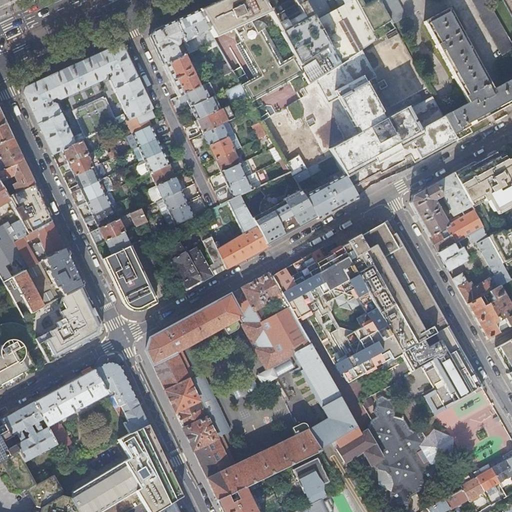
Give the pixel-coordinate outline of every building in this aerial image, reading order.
[(197,12),(212,39),(227,32),(240,26),(243,31),(242,32),(243,35),(239,38),(242,42),(236,45),(255,78),(240,87),(246,97),(249,103),(259,97),(266,93),(303,71),(261,0),(223,0),(214,5),(197,12)] [(309,83),(314,80),(340,63),(303,0),(261,0),(303,71),(309,83)] [(303,0),(340,63),(361,50),(377,40),(372,31),(355,0),(353,0),(331,13),(323,0),(303,0)] [(355,0),(372,31),(391,20),(390,19),(379,0),(373,0),(363,5),(360,0),(355,0)] [(391,20),(393,25),(406,17),(396,0),(379,0),(390,19),(391,20)] [(511,44),(486,0),(471,0),(481,16),(479,17),(501,56),(511,49),(511,44)] [(468,103),(443,116),(455,139),(457,141),(472,133),(469,127),(487,117),(511,104),(511,103),(511,83),(495,93),(493,89),(447,9),(423,22),(468,103)] [(174,20),(173,20),(181,39),(188,53),(213,41),(212,39),(197,12),(196,10),(181,17),(174,20)] [(173,20),(151,30),(150,34),(149,38),(162,65),(180,57),(175,46),(176,45),(177,43),(177,41),(181,39),(173,20)] [(26,88),(25,91),(23,95),(47,145),(52,155),(61,150),(80,142),(124,121),(150,109),(121,50),(118,48),(115,47),(113,48),(98,55),(53,75),(39,82),(26,88)] [(457,141),(455,139),(443,116),(435,102),(431,95),(407,108),(406,107),(382,119),(379,113),(380,113),(364,82),(375,76),(361,50),(340,63),(314,80),(327,103),(337,97),(353,127),(354,127),(358,133),(329,149),(343,175),(349,185),(350,187),(386,168),(387,169),(410,157),(414,164),(457,141)] [(180,57),(162,65),(177,97),(182,94),(198,87),(197,84),(183,55),(180,57)] [(231,71),(227,64),(215,69),(219,77),(225,74),(231,71)] [(239,84),(231,71),(225,74),(232,87),(239,84)] [(259,97),(249,103),(253,109),(260,121),(261,123),(299,98),(295,92),(309,83),(303,71),(266,93),(259,97)] [(511,78),(493,89),(495,93),(511,83),(511,78)] [(232,87),(227,89),(233,102),(246,97),(240,87),(239,84),(232,87)] [(182,94),(189,107),(208,98),(202,85),(201,85),(198,87),(182,94)] [(213,96),(208,98),(214,111),(219,109),(213,96)] [(208,98),(189,107),(195,120),(214,111),(208,98)] [(296,101),(286,107),(294,121),(303,116),(296,101)] [(233,118),(227,105),(219,109),(214,111),(195,120),(192,121),(195,127),(198,126),(201,133),(227,121),(233,118)] [(153,117),(150,109),(124,121),(130,134),(149,125),(147,120),(153,117)] [(253,109),(246,112),(253,125),(260,121),(253,109)] [(0,144),(11,139),(0,115),(0,144)] [(312,118),(306,121),(309,127),(315,123),(312,118)] [(227,121),(201,133),(207,146),(227,137),(222,127),(228,124),(227,121)] [(261,123),(260,121),(253,125),(260,137),(267,134),(261,123)] [(233,134),(228,124),(222,127),(227,137),(231,135),(233,134)] [(156,138),(149,125),(130,134),(137,147),(156,138)] [(231,135),(227,137),(233,150),(238,148),(231,135)] [(227,137),(207,146),(214,159),(233,150),(227,137)] [(156,138),(137,147),(143,160),(162,151),(156,138)] [(0,171),(22,161),(11,139),(0,144),(0,171)] [(80,142),(61,150),(67,163),(86,154),(80,142)] [(483,157),(484,159),(483,159),(474,164),(473,162),(470,161),(451,172),(452,174),(453,176),(467,202),(479,195),(483,202),(486,200),(492,212),(494,211),(511,200),(511,158),(505,147),(493,153),(493,152),(490,151),(483,155),(483,157)] [(233,150),(214,159),(220,172),(239,163),(233,150)] [(162,151),(143,160),(149,173),(168,164),(162,151)] [(90,153),(86,154),(92,168),(96,166),(90,153)] [(86,154),(67,163),(73,176),(92,168),(86,154)] [(183,163),(181,158),(170,163),(172,168),(183,163)] [(296,158),(285,164),(289,171),(293,177),(305,170),(306,170),(300,159),(296,158)] [(285,164),(282,159),(279,161),(286,173),(289,171),(285,164)] [(136,166),(136,168),(138,173),(140,174),(144,175),(145,175),(149,173),(143,160),(138,162),(136,166)] [(0,171),(0,181),(12,175),(15,182),(11,184),(15,192),(33,184),(27,172),(22,161),(0,171)] [(239,163),(220,172),(226,185),(245,176),(239,163)] [(168,164),(149,173),(152,179),(155,186),(174,177),(168,164)] [(305,170),(293,177),(295,181),(296,183),(316,172),(321,180),(324,177),(317,164),(306,170),(305,170)] [(96,166),(92,168),(98,181),(103,178),(97,165),(96,166)] [(92,168),(73,176),(64,180),(67,187),(68,189),(77,185),(79,189),(98,181),(92,168)] [(253,173),(245,176),(251,189),(259,185),(253,173)] [(426,234),(437,253),(452,245),(457,242),(482,228),(472,211),(447,225),(433,200),(441,196),(452,217),(470,207),(467,202),(453,176),(452,174),(411,196),(409,204),(426,234)] [(304,196),(316,217),(317,219),(356,198),(350,187),(349,185),(343,175),(308,194),(304,196)] [(245,176),(226,185),(232,198),(239,195),(251,189),(245,176)] [(180,190),(174,177),(155,186),(161,199),(180,190)] [(104,194),(98,181),(79,189),(85,202),(104,194)] [(6,197),(9,201),(20,220),(28,234),(51,222),(47,215),(44,209),(39,197),(36,191),(33,184),(15,192),(6,197)] [(0,206),(9,201),(6,197),(4,192),(1,187),(0,185),(0,206)] [(186,203),(198,198),(193,185),(181,190),(186,203)] [(151,188),(149,189),(148,194),(151,200),(155,202),(156,202),(161,199),(155,186),(151,188)] [(156,202),(162,215),(167,212),(186,203),(180,190),(161,199),(156,202)] [(283,201),(251,219),(265,244),(316,217),(304,196),(301,191),(300,190),(283,200),(283,201)] [(111,207),(104,194),(85,202),(91,216),(111,207)] [(242,234),(216,249),(225,269),(266,246),(265,244),(251,219),(244,207),(244,206),(239,195),(232,198),(226,201),(242,234)] [(479,195),(467,202),(470,207),(471,209),(483,202),(479,195)] [(511,203),(495,213),(494,211),(492,212),(486,200),(483,202),(471,209),(472,211),(482,228),(487,237),(489,236),(488,234),(497,228),(498,230),(500,229),(503,235),(509,232),(511,232),(511,203)] [(511,203),(511,200),(494,211),(495,213),(511,203)] [(186,203),(167,212),(174,225),(193,216),(186,203)] [(114,205),(111,207),(117,220),(120,218),(114,205)] [(218,231),(229,226),(220,205),(209,210),(218,231)] [(111,207),(91,216),(94,222),(98,228),(117,220),(111,207)] [(145,222),(139,209),(128,214),(135,227),(145,222)] [(91,216),(83,220),(86,226),(94,222),(91,216)] [(28,234),(20,220),(9,226),(17,241),(28,234)] [(119,225),(117,220),(98,228),(89,232),(94,243),(95,246),(123,233),(124,232),(121,224),(119,225)] [(0,279),(14,305),(23,300),(30,313),(81,286),(63,249),(28,268),(13,243),(17,241),(9,226),(7,222),(3,224),(0,225),(0,238),(2,242),(0,243),(0,279)] [(13,243),(28,268),(63,249),(55,233),(51,222),(28,234),(17,241),(13,243)] [(339,247),(339,248),(377,313),(376,314),(389,335),(399,353),(446,326),(447,326),(394,233),(389,236),(381,223),(357,236),(356,235),(343,242),(344,244),(339,247)] [(499,286),(510,279),(501,262),(487,237),(482,228),(457,242),(460,248),(455,251),(452,245),(437,253),(441,260),(442,262),(447,270),(468,259),(466,256),(470,254),(466,248),(462,251),(461,248),(470,243),(468,241),(473,239),(493,275),(471,287),(469,288),(461,274),(451,279),(454,283),(466,304),(478,298),(485,294),(499,286)] [(511,232),(509,232),(503,235),(500,229),(498,230),(489,236),(487,237),(501,262),(503,261),(511,256),(511,232)] [(123,233),(95,246),(101,258),(129,246),(123,233)] [(216,249),(210,237),(201,241),(212,264),(207,267),(198,251),(187,257),(182,249),(178,243),(164,251),(169,260),(168,261),(185,291),(209,277),(225,269),(216,249)] [(457,242),(452,245),(455,251),(460,248),(457,242)] [(157,303),(129,246),(101,258),(111,279),(122,302),(123,305),(126,307),(128,309),(131,310),(134,311),(136,311),(139,311),(142,311),(146,309),(157,303)] [(187,257),(198,251),(196,248),(187,253),(184,247),(182,249),(187,257)] [(318,251),(271,277),(292,313),(295,320),(316,308),(321,317),(330,312),(330,311),(334,300),(333,298),(340,293),(345,302),(354,297),(359,305),(365,316),(357,321),(360,326),(352,330),(341,330),(340,327),(330,333),(340,350),(345,359),(337,363),(336,363),(346,381),(349,382),(374,368),(373,366),(380,362),(381,363),(399,353),(389,335),(376,314),(377,313),(339,248),(322,258),(318,251)] [(511,256),(503,261),(505,265),(511,260),(511,256)] [(511,260),(505,265),(503,261),(501,262),(510,279),(511,278),(511,260)] [(469,288),(471,287),(463,272),(461,274),(469,288)] [(149,339),(145,351),(170,405),(187,439),(203,473),(216,501),(222,498),(237,491),(248,485),(252,483),(269,475),(294,463),(319,451),(307,431),(303,426),(301,424),(298,424),(289,428),(293,436),(236,465),(230,467),(216,440),(230,433),(221,415),(207,421),(196,399),(211,393),(202,375),(194,378),(188,381),(174,351),(180,348),(221,326),(225,334),(236,329),(236,327),(236,325),(234,320),(238,317),(265,369),(294,353),(303,370),(300,372),(320,407),(338,396),(338,395),(314,352),(295,320),(292,313),(271,277),(270,276),(269,274),(265,276),(227,296),(189,317),(149,339)] [(27,327),(28,330),(33,339),(47,363),(62,355),(96,337),(98,331),(99,325),(81,286),(30,313),(22,318),(27,327)] [(508,326),(511,323),(511,309),(499,286),(485,294),(489,302),(483,306),(478,298),(466,304),(469,309),(483,334),(486,339),(498,332),(493,324),(502,319),(503,321),(505,320),(508,326)] [(333,298),(334,300),(338,307),(351,310),(359,305),(354,297),(345,302),(340,293),(333,298)] [(22,380),(23,377),(22,376),(33,371),(20,346),(33,339),(28,330),(24,328),(23,328),(7,325),(0,328),(0,390),(1,391),(22,380)] [(446,326),(399,353),(401,357),(410,372),(420,366),(423,396),(434,416),(482,388),(446,326)] [(510,371),(511,369),(511,337),(496,347),(510,371)] [(327,338),(321,341),(324,346),(329,343),(327,338)] [(507,372),(510,371),(496,347),(494,348),(507,372)] [(174,351),(188,381),(194,378),(180,348),(174,351)] [(332,355),(337,363),(345,359),(340,350),(332,355)] [(399,353),(381,363),(383,367),(401,357),(399,353)] [(290,358),(270,369),(276,379),(295,369),(290,358)] [(123,423),(128,433),(147,425),(118,366),(112,364),(107,362),(103,364),(93,370),(107,394),(112,391),(114,395),(108,398),(110,400),(114,408),(117,407),(120,414),(122,415),(123,414),(127,421),(123,423)] [(64,385),(33,402),(46,427),(73,412),(74,414),(79,411),(78,409),(107,394),(93,370),(84,375),(72,381),(64,385)] [(251,380),(228,391),(233,401),(256,390),(251,380)] [(221,415),(211,393),(196,399),(207,421),(221,415)] [(360,434),(338,396),(320,407),(327,419),(318,425),(334,451),(336,449),(360,434)] [(336,449),(344,463),(363,452),(370,465),(371,467),(377,472),(385,473),(391,484),(389,493),(390,499),(387,505),(390,510),(396,510),(400,511),(403,511),(407,510),(407,504),(410,497),(409,495),(416,491),(421,491),(423,483),(429,482),(435,485),(440,481),(440,475),(443,469),(440,464),(433,464),(428,461),(417,468),(411,457),(421,451),(421,444),(422,442),(424,438),(421,433),(408,430),(402,419),(393,417),(393,410),(396,405),(393,400),(386,400),(381,397),(376,400),(376,407),(373,412),(376,418),(379,423),(374,426),(371,421),(368,427),(368,434),(366,430),(360,434),(336,449)] [(105,403),(124,436),(128,433),(123,423),(115,409),(114,408),(110,400),(105,403)] [(46,427),(33,402),(8,415),(0,420),(3,424),(15,447),(23,462),(56,444),(51,435),(46,427)] [(379,423),(376,418),(371,421),(374,426),(379,423)] [(0,511),(101,511),(135,492),(142,503),(146,511),(156,511),(173,503),(181,498),(164,468),(166,467),(147,425),(128,433),(124,436),(116,440),(127,458),(71,492),(69,497),(60,495),(62,490),(53,475),(36,485),(31,476),(23,462),(15,447),(3,424),(0,425),(0,511)] [(334,451),(318,425),(307,431),(319,451),(321,455),(323,457),(334,451)] [(417,468),(428,461),(433,464),(450,460),(452,439),(432,430),(422,442),(421,444),(421,451),(411,457),(417,468)] [(51,435),(56,444),(60,453),(68,467),(74,463),(64,447),(66,446),(58,431),(51,435)] [(344,463),(347,467),(362,458),(367,467),(370,465),(363,452),(344,463)] [(511,473),(505,460),(502,456),(487,464),(490,469),(498,483),(511,474),(511,473)] [(326,496),(323,490),(322,484),(327,481),(316,458),(292,470),(303,494),(309,505),(326,496)] [(480,471),(479,469),(472,472),(475,477),(482,491),(495,484),(498,483),(490,469),(480,474),(480,471)] [(378,485),(389,493),(391,484),(385,473),(377,472),(378,485)] [(467,475),(456,481),(461,489),(467,499),(467,500),(469,499),(482,491),(475,477),(470,480),(467,475)] [(498,483),(495,484),(494,490),(500,500),(506,497),(502,490),(498,483)] [(222,498),(216,501),(217,504),(221,511),(255,511),(246,491),(250,489),(248,485),(237,491),(222,498)] [(508,486),(502,490),(506,497),(511,494),(508,486)] [(467,499),(461,489),(444,499),(450,509),(453,507),(467,499)] [(329,511),(332,511),(329,507),(332,505),(329,499),(323,502),(321,499),(312,503),(309,505),(293,511),(329,511)] [(444,499),(428,508),(429,511),(443,511),(450,509),(444,499)] [(467,500),(473,510),(475,509),(469,499),(467,500)] [(511,511),(511,508),(508,502),(501,506),(503,511),(511,511)] [(156,511),(177,511),(173,503),(156,511)]
